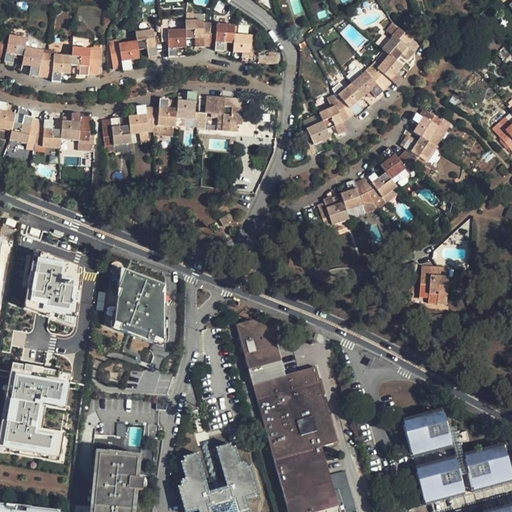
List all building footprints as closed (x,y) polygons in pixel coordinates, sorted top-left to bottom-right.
[(473,12),(464,21),(469,27),(479,19),(473,12)] [(200,22),(184,22),(183,31),(184,41),(193,41),(193,49),(201,49),(200,22)] [(232,27),(214,26),(213,52),(221,52),(221,45),(231,45),(232,36),(232,27)] [(385,34),(391,39),(397,32),(392,26),(385,34)] [(183,31),(166,32),(166,56),(167,58),(176,58),(176,49),(184,49),(184,41),(183,31)] [(155,57),(150,32),(134,34),(134,42),(136,52),(145,51),(146,59),(155,57)] [(391,39),(381,51),(388,57),(394,62),(399,56),(406,60),(412,54),(416,48),(397,32),(391,39)] [(3,60),(2,63),(11,65),(13,56),(21,57),(22,48),(23,40),(7,36),(3,60)] [(248,37),(232,36),(231,45),(231,53),(239,55),(239,64),(247,64),(248,37)] [(134,42),(118,45),(119,49),(121,68),(122,72),(129,71),(129,61),(137,61),(136,52),(134,42)] [(38,52),(22,48),(21,57),(20,65),(28,68),(27,77),(35,79),(38,57),(38,52)] [(87,50),(70,48),(68,58),(69,66),(77,67),(77,76),(87,77),(87,68),(87,50)] [(121,68),(119,49),(108,49),(110,69),(121,68)] [(87,50),(87,68),(97,69),(99,51),(87,50)] [(44,57),(38,57),(35,79),(47,83),(50,57),(44,57)] [(68,58),(50,57),(47,83),(57,83),(59,74),(68,75),(69,66),(68,58)] [(388,57),(377,70),(396,87),(401,80),(395,75),(401,68),(394,62),(388,57)] [(350,84),(362,74),(356,68),(345,77),(350,84)] [(387,90),(369,69),(362,74),(381,93),(387,90)] [(362,74),(350,84),(361,99),(369,93),(374,99),(381,93),(362,74)] [(350,84),(336,96),(338,98),(353,116),(360,110),(355,104),(361,99),(350,84)] [(173,110),(173,119),(192,120),(193,99),(196,99),(196,95),(193,95),(185,94),(183,103),(175,102),(173,110)] [(336,99),(330,103),(333,108),(341,125),(353,116),(338,98),(336,99)] [(233,100),(204,99),(202,115),(215,116),(214,132),(215,132),(226,133),(228,126),(239,127),(240,110),(233,110),(233,100)] [(167,128),(173,128),(173,119),(173,110),(165,110),(166,101),(156,102),(156,111),(155,128),(167,128)] [(0,130),(8,132),(10,124),(12,115),(4,114),(4,105),(0,104),(0,130)] [(148,108),(133,110),(134,117),(126,118),(126,128),(128,135),(150,134),(149,111),(148,108)] [(317,115),(320,124),(324,131),(332,128),(336,135),(339,134),(344,132),(341,125),(333,108),(317,115)] [(417,110),(409,122),(416,127),(411,135),(418,140),(426,145),(439,124),(417,110)] [(58,123),(58,132),(57,141),(83,143),(84,122),(84,117),(84,116),(69,115),(68,124),(58,123)] [(194,115),(193,133),(215,134),(215,132),(214,132),(215,116),(202,115),(194,115)] [(303,120),(306,127),(318,122),(315,115),(303,120)] [(91,123),(92,118),(84,117),(84,122),(83,143),(90,144),(91,123)] [(506,118),(494,128),(499,136),(498,136),(511,152),(511,124),(506,118)] [(19,125),(10,124),(8,132),(6,141),(24,145),(26,138),(28,120),(21,119),(19,125)] [(41,122),(28,120),(26,138),(32,138),(39,139),(41,122)] [(116,121),(101,122),(104,147),(128,146),(128,135),(126,128),(118,128),(116,121)] [(57,141),(58,132),(48,131),(49,123),(41,122),(39,139),(38,147),(57,149),(57,141)] [(306,132),(315,155),(323,151),(320,143),(327,140),(324,131),(320,124),(305,130),(306,132)] [(167,136),(167,128),(155,128),(155,136),(167,136)] [(315,155),(306,132),(296,136),(306,159),(315,155)] [(29,154),(37,155),(38,147),(39,139),(32,138),(26,138),(24,145),(24,153),(29,154)] [(422,163),(433,149),(426,145),(418,140),(414,147),(407,142),(402,149),(406,152),(422,163)] [(386,163),(379,168),(385,176),(389,182),(403,172),(395,161),(387,151),(381,155),(386,163)] [(422,163),(406,152),(402,156),(415,170),(422,163)] [(402,156),(395,161),(403,172),(408,176),(415,170),(402,156)] [(425,179),(432,172),(422,163),(415,170),(425,179)] [(377,179),(373,174),(364,178),(376,192),(381,198),(395,189),(389,182),(385,176),(377,179)] [(364,178),(357,182),(353,183),(358,197),(367,196),(376,192),(364,178)] [(353,183),(344,186),(335,190),(341,204),(344,213),(358,208),(372,205),(367,196),(358,197),(353,183)] [(395,189),(381,198),(386,204),(399,193),(395,189)] [(324,229),(347,222),(344,213),(341,204),(333,206),(330,200),(322,202),(321,204),(316,205),(324,229)] [(362,217),(377,213),(372,205),(358,208),(362,217)] [(362,217),(358,208),(344,213),(347,222),(362,217)] [(76,270),(29,257),(17,302),(67,322),(76,270)] [(117,262),(106,320),(161,341),(158,279),(117,262)] [(431,267),(421,266),(419,297),(428,298),(428,303),(446,305),(449,278),(430,276),(431,267)] [(449,269),(431,267),(430,276),(449,278),(449,269)] [(323,449),(339,445),(317,367),(286,376),(273,332),(254,321),(236,325),(239,336),(267,434),(274,462),(288,511),(307,511),(338,504),(340,511),(356,511),(344,468),(330,473),(323,449)] [(267,434),(239,336),(229,339),(256,437),(267,434)] [(60,378),(7,368),(0,404),(0,447),(47,456),(51,435),(24,430),(29,401),(55,405),(60,378)] [(166,407),(169,394),(157,393),(157,407),(166,407)] [(401,420),(441,410),(440,406),(435,408),(400,417),(401,420)] [(401,420),(410,455),(450,444),(448,434),(446,427),(441,410),(401,420)] [(453,425),(446,427),(448,434),(450,444),(451,447),(453,454),(454,456),(459,475),(466,472),(461,454),(461,452),(453,425)] [(250,511),(245,494),(258,491),(250,463),(248,464),(239,460),(235,443),(231,444),(230,441),(216,445),(227,484),(208,489),(197,450),(183,454),(183,457),(180,458),(184,475),(180,482),(177,483),(185,511),(197,508),(198,511),(250,511)] [(461,454),(502,443),(502,441),(495,442),(461,452),(461,454)] [(466,472),(471,489),(511,478),(508,465),(502,443),(461,454),(466,472)] [(450,444),(410,455),(411,458),(423,455),(451,447),(450,444)] [(119,450),(96,450),(90,511),(136,511),(138,489),(144,489),(146,475),(139,474),(141,454),(119,450)] [(413,467),(454,456),(453,454),(444,456),(412,464),(413,467)] [(413,467),(423,502),(463,491),(462,485),(459,475),(454,456),(413,467)] [(511,479),(511,478),(471,489),(471,492),(483,489),(511,481),(511,479)] [(463,491),(423,502),(423,505),(432,503),(464,494),(463,491)] [(479,511),(481,511),(511,504),(511,500),(479,509),(479,511)]
